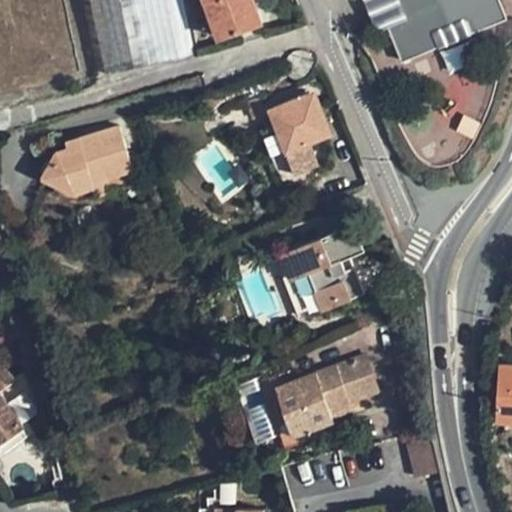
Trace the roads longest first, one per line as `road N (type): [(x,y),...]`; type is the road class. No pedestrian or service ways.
road 1 (residential): [(311,0),(395,221),(415,245),(444,257)]
road 2 (secondary): [(461,446),(464,309),(483,245)]
road 3 (secondary): [(444,257),(438,315),(461,446)]
road 4 (residential): [(308,511),(373,492),(414,494),(434,511)]
